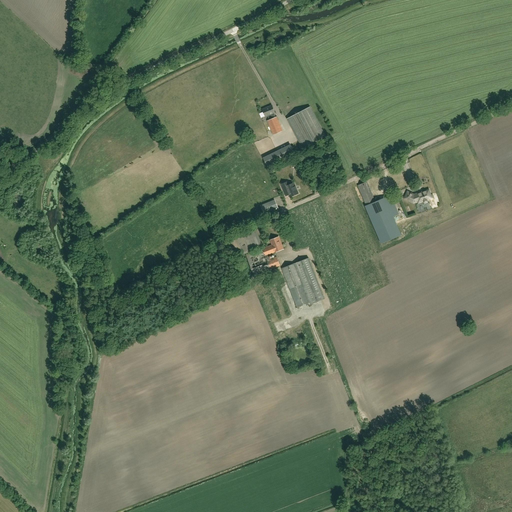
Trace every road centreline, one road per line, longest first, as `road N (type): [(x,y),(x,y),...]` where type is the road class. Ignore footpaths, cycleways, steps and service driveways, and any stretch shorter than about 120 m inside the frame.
road 1 (unclassified): [(0,175),(130,80),(291,0)]
road 2 (unclassified): [(282,212),(511,106)]
